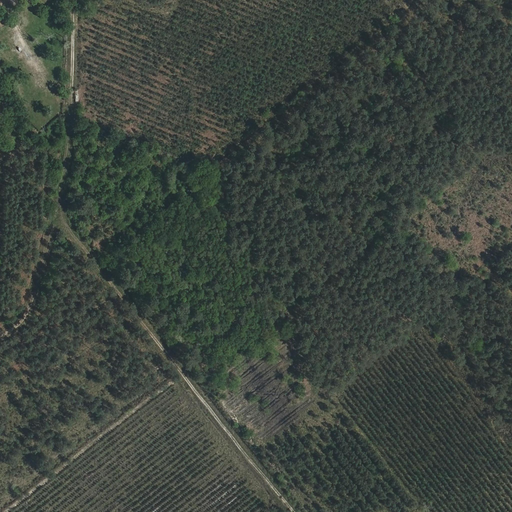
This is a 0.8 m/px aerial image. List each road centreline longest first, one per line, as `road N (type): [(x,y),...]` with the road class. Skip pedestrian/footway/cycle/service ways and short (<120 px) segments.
road 1 (track): [(56,207),(291,511)]
road 2 (track): [(0,329),(18,320),(29,299),(63,186),(74,60),(69,0)]
